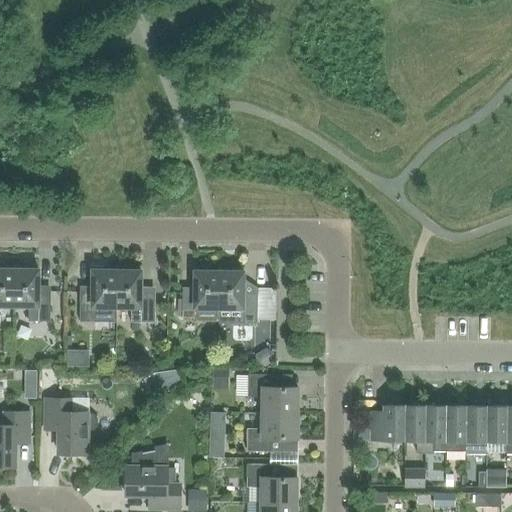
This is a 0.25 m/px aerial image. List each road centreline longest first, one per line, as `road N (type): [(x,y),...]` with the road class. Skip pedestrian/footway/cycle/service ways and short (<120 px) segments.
road 1 (residential): [(0,228),(338,231),(338,354)]
road 2 (residential): [(511,354),(338,354)]
road 3 (residential): [(333,511),(338,354)]
